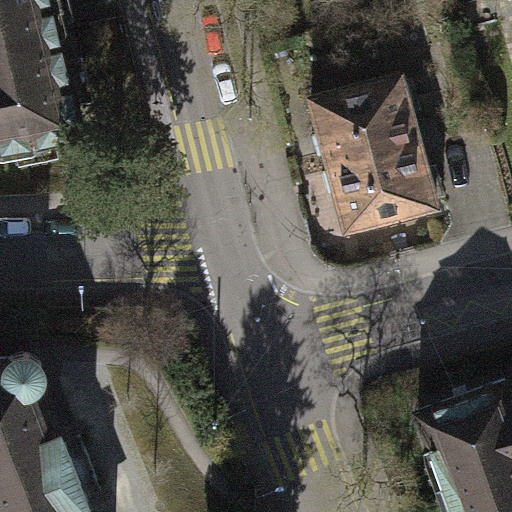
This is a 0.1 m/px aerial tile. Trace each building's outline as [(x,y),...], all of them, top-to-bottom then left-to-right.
[(8,40),(58,27),(51,0),(0,0),(0,30),(6,29),(8,40)] [(0,139),(80,123),(58,27),(8,40),(6,29),(0,30),(0,139)] [(312,94),(329,160),(419,136),(411,107),(421,104),(414,76),(404,78),(402,71),(312,94)] [(427,164),(419,136),(329,160),(347,225),(437,201),(435,193),(444,191),(437,162),(427,164)] [(0,477),(69,452),(40,379),(43,363),(34,351),(17,347),(6,355),(0,355),(0,477)] [(511,376),(498,380),(511,419),(511,376)] [(511,511),(511,419),(498,380),(497,377),(411,407),(447,511),(511,511)] [(0,511),(91,511),(69,452),(0,477),(0,511)]
